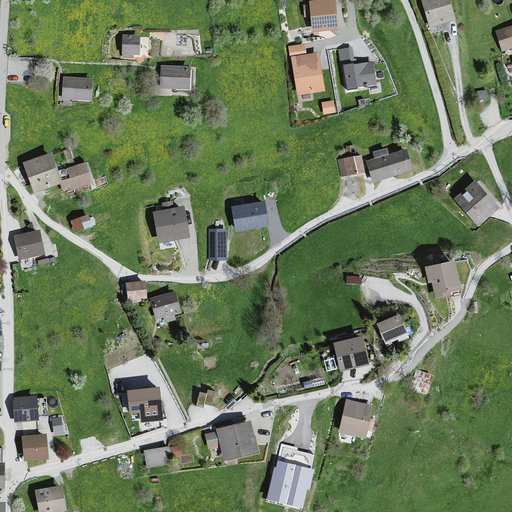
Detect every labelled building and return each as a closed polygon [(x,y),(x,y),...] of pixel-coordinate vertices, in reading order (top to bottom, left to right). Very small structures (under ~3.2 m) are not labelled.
[(339,0),(325,0),(309,2),(313,32),(343,29),(339,0)] [(455,0),(426,0),(434,27),(461,19),(455,0)] [(511,28),(499,32),(506,52),(511,49),(511,28)] [(146,37),(125,36),(124,57),(145,58),(146,37)] [(299,98),(329,93),(323,53),(309,55),(307,47),(291,50),(299,98)] [(351,47),(338,49),(345,90),(377,84),(373,60),(354,63),(351,47)] [(194,67),(163,66),(162,89),(195,89),(194,67)] [(97,78),(65,77),(64,99),(96,100),(97,78)] [(337,102),(323,104),(325,115),(338,113),(337,102)] [(381,161),(371,164),(377,183),(420,170),(414,150),(395,156),(393,148),(378,153),(381,161)] [(57,154),(28,164),(38,193),(67,183),(57,154)] [(362,157),(339,162),(342,175),(364,171),(362,157)] [(91,165),(69,172),(74,190),(97,183),(91,165)] [(480,182),(457,201),(479,227),(502,209),(480,182)] [(264,202),(234,207),(237,229),(268,225),(264,202)] [(189,208),(156,215),(162,243),(195,235),(189,208)] [(91,217),(74,223),(78,235),(96,228),(91,217)] [(226,230),(210,230),(210,259),(226,258),(226,230)] [(46,233),(19,238),(23,261),(50,256),(46,233)] [(462,262),(430,268),(433,283),(438,282),(441,298),(468,294),(462,262)] [(147,283),(129,285),(130,303),(149,301),(147,283)] [(178,292),(153,299),(159,321),(184,314),(178,292)] [(407,315),(385,324),(392,342),(414,332),(407,315)] [(372,337),(342,344),(348,372),(379,365),(372,337)] [(439,377),(420,371),(414,391),(433,397),(439,377)] [(159,385),(126,389),(129,412),(138,411),(140,423),(163,420),(159,385)] [(40,398),(17,400),(19,423),(41,421),(40,398)] [(381,408),(351,401),(344,433),(374,439),(381,408)] [(256,424),(208,435),(211,449),(224,446),(228,463),(264,454),(256,424)] [(47,436),(25,437),(27,461),(49,460),(47,436)] [(143,447),(147,464),(173,459),(169,441),(143,447)] [(278,442),(268,496),(304,503),(315,449),(278,442)] [(63,485),(36,490),(39,511),(57,511),(67,510),(63,485)]
